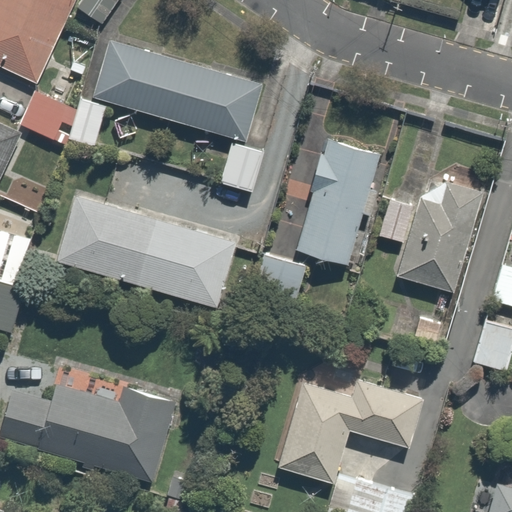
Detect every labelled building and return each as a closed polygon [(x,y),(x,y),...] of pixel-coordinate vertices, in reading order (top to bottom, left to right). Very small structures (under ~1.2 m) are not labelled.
[(71,0),(0,0),(0,64),(33,81),(71,0)] [(117,0),(75,0),(72,5),(103,24),(117,0)] [(101,32),(84,86),(243,135),(259,81),(101,32)] [(73,105),(30,86),(13,123),(56,143),(73,105)] [(0,149),(11,129),(0,123),(0,149)] [(264,148),(225,137),(214,176),(253,187),(264,148)] [(295,240),(341,254),(354,210),(368,214),(375,188),(361,184),(371,150),(325,137),(295,240)] [(253,224),(261,199),(117,157),(106,195),(71,185),(50,256),(206,301),(230,218),(253,224)] [(479,187),(423,169),(413,202),(386,193),(373,233),(400,242),(391,270),(447,288),(479,187)] [(0,328),(6,330),(19,285),(10,282),(24,232),(0,224),(0,328)] [(303,265),(257,251),(247,287),(293,300),(303,265)] [(511,307),(511,305),(511,264),(496,259),(484,299),(511,307)] [(511,337),(511,321),(479,312),(465,361),(502,372),(511,337)] [(349,394),(297,377),(270,464),(323,481),(340,425),(406,446),(422,396),(355,375),(349,394)] [(47,390),(7,380),(0,405),(0,434),(147,473),(168,394),(120,382),(116,398),(50,381),(47,390)] [(511,511),(511,467),(507,485),(488,480),(479,511),(511,511)] [(406,511),(412,491),(332,471),(322,510),(329,511),(406,511)]
